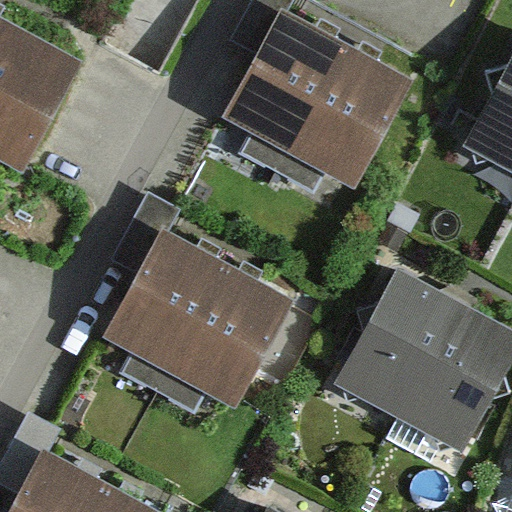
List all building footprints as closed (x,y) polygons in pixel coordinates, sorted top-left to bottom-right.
[(244,146),(274,164),(349,29),(296,1),(295,0),(245,0),(235,19),(262,33),(224,103),(257,121),(244,146)] [(1,3),(0,2),(0,144),(24,158),(83,46),(1,3)] [(413,64),(349,29),(274,164),(312,185),(327,157),(354,172),(413,64)] [(511,57),(467,138),(511,162),(511,57)] [(139,260),(104,324),(139,343),(125,368),(194,406),(208,380),(231,392),(289,286),(172,223),(182,204),(152,188),(119,249),(139,260)] [(511,350),(511,315),(400,254),(335,371),(461,442),(511,350)] [(91,511),(112,475),(52,442),(64,421),(32,403),(0,461),(0,463),(22,475),(1,511),(91,511)] [(169,511),(172,508),(112,475),(91,511),(169,511)] [(261,511),(294,511),(269,499),(261,511)]
